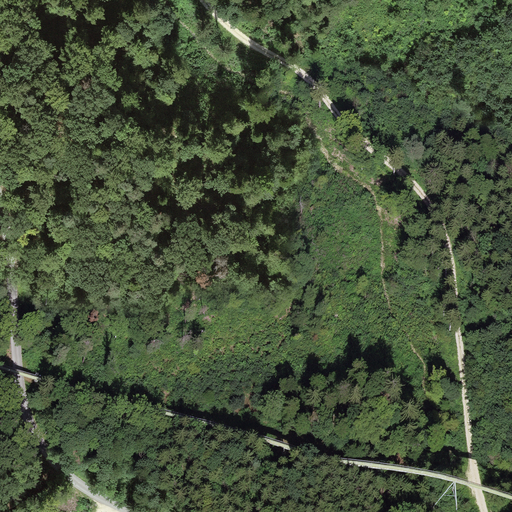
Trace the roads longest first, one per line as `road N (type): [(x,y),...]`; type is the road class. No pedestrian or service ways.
road 1 (track): [(199,0),(313,85),(354,138),(429,206),(450,261),(481,511)]
road 2 (unclassified): [(0,193),(29,423),(67,473),(129,511)]
